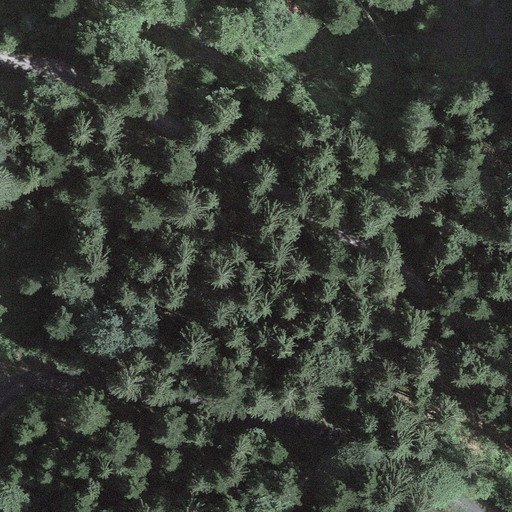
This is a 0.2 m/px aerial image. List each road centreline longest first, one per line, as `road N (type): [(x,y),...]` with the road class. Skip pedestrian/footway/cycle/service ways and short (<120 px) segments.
road 1 (track): [(0,59),(56,65),(113,91),(435,299),(511,364)]
road 2 (unclassified): [(0,391),(19,382),(76,381),(326,431),(413,464),(470,511)]
